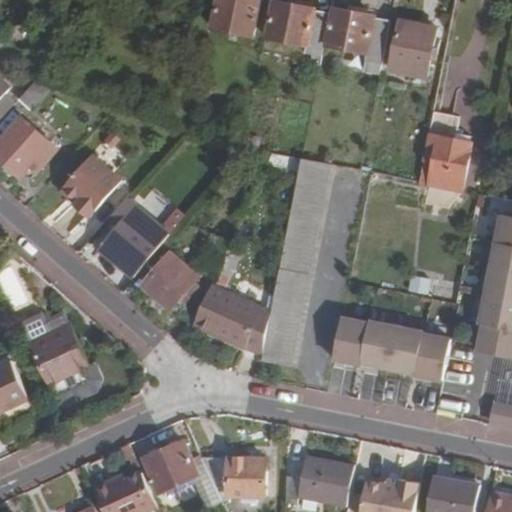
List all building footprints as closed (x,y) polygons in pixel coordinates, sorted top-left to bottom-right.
[(219,0),(214,28),(255,36),(261,0),(219,0)] [(316,9),(275,1),(267,38),(310,46),(308,54),(313,55),(311,63),(321,65),(331,13),(316,11),(316,9)] [(376,16),(334,8),(327,45),(369,53),(364,78),(379,81),(391,21),(375,18),(376,16)] [(438,28),(402,21),(392,70),(429,78),(438,28)] [(212,41),(204,39),(202,49),(209,51),(212,41)] [(0,101),(6,95),(12,88),(0,77),(0,101)] [(54,88),(36,81),(20,99),(33,111),(54,88)] [(0,121),(16,104),(6,95),(0,101),(0,121)] [(111,118),(102,109),(95,116),(104,125),(111,118)] [(460,119),(434,114),(425,160),(435,162),(431,186),(463,192),(473,144),(456,140),(460,119)] [(23,118),(0,144),(0,158),(23,178),(32,168),(38,173),(59,149),(23,118)] [(252,149),(243,147),(233,160),(241,165),(252,149)] [(61,193),(90,218),(123,181),(94,155),(61,193)] [(508,159),(494,156),(490,177),(504,179),(508,159)] [(331,165),(302,159),(295,193),(272,312),(264,354),(262,361),(291,366),(331,165)] [(420,184),(431,186),(435,162),(425,160),(420,184)] [(135,278),(161,247),(126,219),(137,207),(128,199),(111,217),(120,225),(101,249),(135,278)] [(511,216),(503,214),(481,323),(484,324),(480,351),(511,357),(511,216)] [(232,243),(213,235),(201,264),(219,272),(222,267),(232,243)] [(242,252),(231,246),(222,267),(233,272),(242,252)] [(173,253),(144,287),(172,311),(180,301),(184,305),(198,290),(193,286),(201,277),(173,253)] [(217,285),(226,288),(233,272),(224,268),(217,285)] [(426,282),(410,280),(407,295),(457,304),(460,290),(440,286),(442,276),(428,273),(426,282)] [(272,312),(214,285),(196,325),(247,348),(248,347),(264,354),(272,312)] [(21,319),(32,343),(53,332),(48,322),(42,309),(21,319)] [(65,314),(48,322),(53,332),(70,325),(65,314)] [(342,318),(334,359),(362,365),(363,363),(415,374),(415,375),(443,381),(452,339),(424,334),(424,333),(370,322),(370,323),(342,318)] [(89,366),(70,325),(53,332),(32,343),(59,402),(75,394),(79,401),(98,392),(103,379),(96,363),(89,366)] [(12,359),(0,364),(0,414),(31,400),(12,359)] [(511,402),(511,372),(505,371),(499,400),(511,402)] [(511,429),(511,403),(498,402),(495,426),(511,429)] [(185,441),(145,458),(160,494),(194,479),(207,509),(222,502),(201,458),(200,455),(192,459),(185,441)] [(356,466),(308,456),(303,481),(299,498),(348,507),(356,466)] [(266,497),(267,459),(201,458),(222,502),(223,505),(229,503),(229,496),(266,497)] [(110,480),(95,488),(105,511),(150,511),(159,508),(142,471),(125,479),(111,485),(110,480)] [(123,474),(110,480),(111,485),(125,479),(123,474)] [(476,511),(481,485),(435,477),(428,511),(476,511)] [(303,481),(286,478),(286,502),(298,505),(299,498),(303,481)] [(415,511),(420,484),(398,480),(397,486),(368,481),(362,511),(415,511)] [(511,488),(494,485),(493,492),(511,495),(511,488)] [(511,511),(511,495),(493,492),(488,511),(511,511)]
